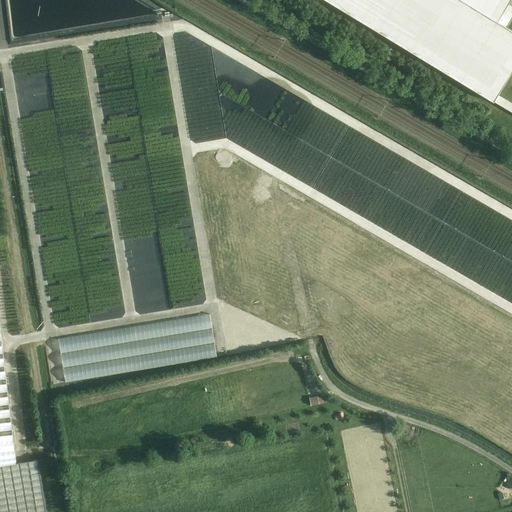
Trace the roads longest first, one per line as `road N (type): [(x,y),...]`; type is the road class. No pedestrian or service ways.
road 1 (unclassified): [(280,217),(318,367),(333,391),(426,425),(511,470)]
road 2 (unclassified): [(511,154),(243,0)]
